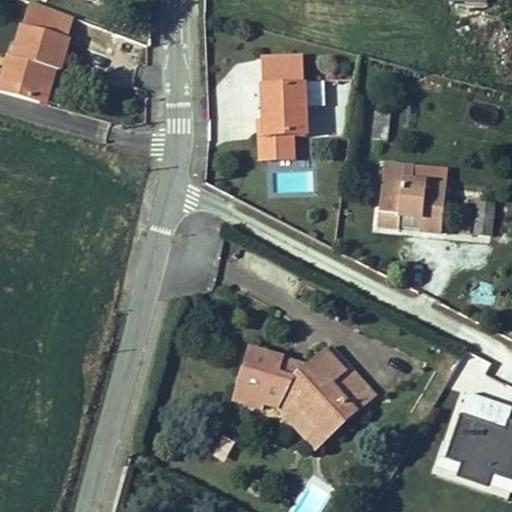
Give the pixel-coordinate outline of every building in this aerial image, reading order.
[(68,40),(74,19),(30,2),(23,27),(68,40)] [(0,87),(0,92),(39,104),(49,69),(55,71),(59,72),(68,40),(23,27),(14,57),(9,56),(0,87)] [(260,59),(262,89),(304,87),(304,84),(303,57),(260,59)] [(49,69),(39,104),(45,106),(55,71),(49,69)] [(324,83),(304,84),(304,87),(305,109),(325,108),(324,83)] [(260,162),(264,162),(293,160),(292,138),(306,137),(305,109),(304,87),(262,89),(264,138),(259,138),(260,162)] [(375,113),(372,140),(386,140),(389,114),(375,113)] [(441,234),(446,188),(431,187),(432,170),(384,165),(377,227),(441,234)] [(431,187),(446,188),(447,172),(432,170),(431,187)] [(490,237),(494,206),(478,204),(474,235),(490,237)] [(356,412),(374,397),(330,348),(325,353),(343,373),(331,384),(356,412)] [(249,351),(235,402),(260,409),(261,404),(278,409),(279,408),(299,413),(324,441),(356,412),(331,384),(343,373),(325,353),(308,368),(293,381),(276,377),(281,360),(249,351)] [(308,368),(281,360),(276,377),(293,381),(308,368)] [(467,394),(460,415),(504,431),(511,409),(467,394)] [(315,449),(324,441),(299,413),(279,408),(315,449)] [(511,482),(511,422),(507,421),(504,431),(460,415),(444,460),(460,465),(456,479),(486,489),(491,475),(511,482)]
